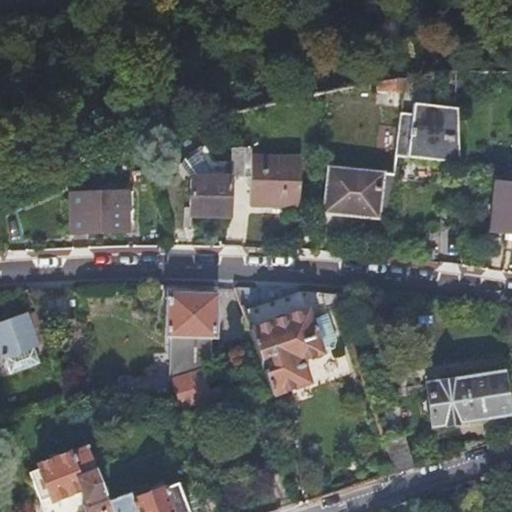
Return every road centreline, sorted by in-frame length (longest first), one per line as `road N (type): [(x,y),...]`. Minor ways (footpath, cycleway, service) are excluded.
road 1 (residential): [(0,280),(263,274),(511,300)]
road 2 (unclassified): [(511,457),(326,511)]
